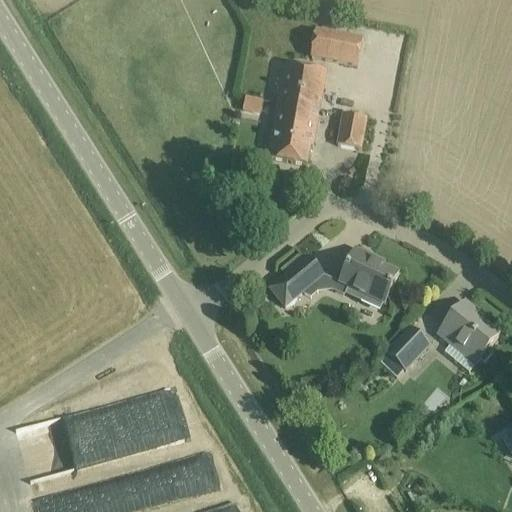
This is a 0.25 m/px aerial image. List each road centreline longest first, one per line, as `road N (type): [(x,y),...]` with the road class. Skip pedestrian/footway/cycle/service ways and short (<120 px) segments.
road 1 (residential): [(189,315),(311,215),(333,207),(437,248),(511,300)]
road 2 (tertiary): [(189,315),(0,38)]
road 3 (tertiary): [(311,511),(189,315)]
